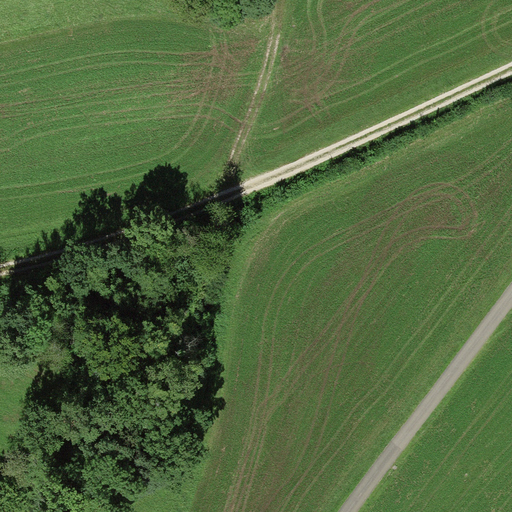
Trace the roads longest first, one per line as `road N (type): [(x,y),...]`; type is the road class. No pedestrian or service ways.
road 1 (track): [(0,263),(109,241),(169,219),(511,68)]
road 2 (track): [(345,511),(511,293)]
road 3 (track): [(278,0),(263,74),(214,201)]
